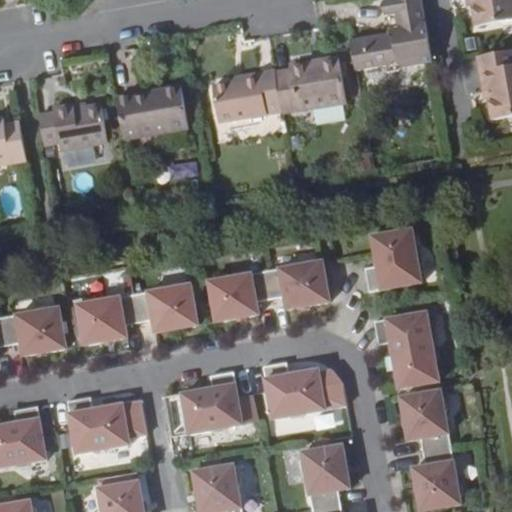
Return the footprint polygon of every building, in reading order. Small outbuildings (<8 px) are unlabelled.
[(352,39),(357,72),(432,59),(421,0),(395,0),(382,2),(384,15),(395,13),(397,31),(352,39)] [(511,0),(476,0),(477,5),(472,6),(477,29),(511,22),(511,0)] [(511,52),(478,58),(483,88),(491,87),(493,99),(490,100),(493,121),(511,117),(511,52)] [(292,68),(299,113),(348,104),(341,59),(292,68)] [(221,126),(284,115),(275,68),(261,70),(262,75),(228,81),(214,83),(221,126)] [(262,75),(261,70),(228,76),(228,81),(262,75)] [(118,95),(125,137),(188,127),(180,84),(149,90),(151,95),(136,98),(135,92),(118,95)] [(491,87),(483,88),(484,93),(486,100),(490,100),(493,99),(491,87)] [(149,90),(135,92),(136,98),(151,95),(149,90)] [(82,102),(66,104),(68,111),(83,108),(82,102)] [(38,114),(44,148),(58,146),(59,152),(107,144),(100,105),(83,108),(68,111),(66,104),(50,107),(51,112),(38,114)] [(0,165),(27,162),(19,121),(5,123),(3,114),(0,114),(0,165)] [(382,270),(368,272),(372,295),(378,295),(426,286),(423,271),(426,266),(425,257),(420,254),(417,233),(377,240),(382,270)] [(304,269),(270,275),(274,303),(289,300),(291,312),(333,305),(326,264),(321,266),(316,263),(307,264),(304,269)] [(219,324),(263,317),(261,305),(274,303),(270,275),(234,281),(229,277),(220,279),(217,284),(212,285),(219,324)] [(172,292),(138,298),(143,326),(157,323),(160,335),(202,327),(195,288),(189,288),(184,285),(174,287),(172,292)] [(87,347),(131,340),(129,329),(143,326),(138,298),(102,304),(98,301),(89,302),(86,306),(80,307),(87,347)] [(40,315),(6,320),(11,349),(25,347),(27,358),(70,350),(63,311),(58,312),(53,308),(44,310),(40,315)] [(431,315),(383,324),(378,325),(382,349),(396,346),(401,376),(439,369),(436,348),(439,343),(437,334),(433,330),(431,315)] [(0,350),(11,349),(6,320),(0,321),(0,350)] [(292,378),(290,366),(267,370),(271,394),(276,422),(289,419),(294,423),(305,421),(307,416),(328,413),(322,373),(292,378)] [(245,427),(241,399),(237,375),(213,379),(215,391),(185,396),(192,436),(211,433),(216,436),(227,434),(229,430),(245,427)] [(447,401),(446,393),(406,400),(413,444),(423,442),(426,455),(456,450),(450,417),(453,412),(451,402),(447,401)] [(97,412),(95,400),(71,404),(75,428),(79,456),(95,453),(99,457),(107,455),(110,451),(133,447),(127,407),(97,412)] [(50,461),(45,433),(41,409),(16,413),(18,426),(0,429),(0,470),(19,467),(22,471),(30,469),(33,464),(50,461)] [(318,453),(336,450),(334,442),(317,446),(318,453)] [(317,511),(318,511),(344,507),(342,494),(356,491),(347,448),(336,450),(318,453),(307,456),(308,461),(304,468),(305,476),(311,478),(317,511)] [(462,485),(456,450),(426,455),(428,470),(419,472),(425,511),(447,511),(466,509),(464,501),(468,497),(466,487),(462,485)] [(199,475),(205,511),(246,511),(243,490),(246,485),(244,475),(240,474),(239,468),(199,475)] [(149,511),(145,484),(104,492),(104,499),(101,503),(102,511),(103,511),(149,511)]
